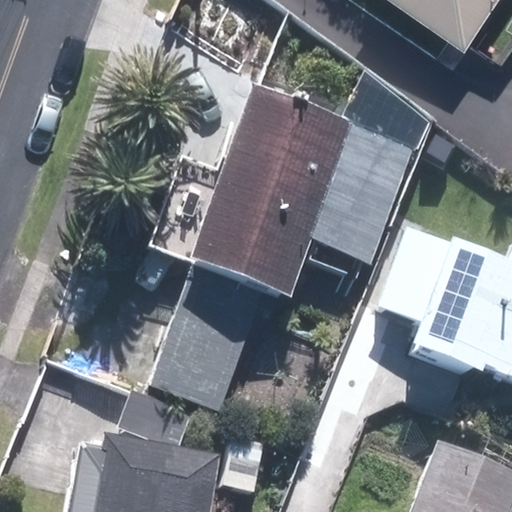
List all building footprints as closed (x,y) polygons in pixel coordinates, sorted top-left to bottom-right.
[(487,0),(394,0),(455,44),(487,0)] [(222,167),(177,151),(142,248),(290,302),(312,240),(366,260),(408,145),(355,125),(251,87),(222,167)] [(511,246),(505,264),(402,224),(370,308),(422,328),(413,351),(511,389),(511,246)] [(180,287),(146,387),(221,413),(256,313),(180,287)] [(66,511),(210,511),(219,462),(179,455),(194,416),(129,391),(110,442),(80,437),(66,511)] [(511,511),(511,473),(439,444),(411,511),(511,511)]
